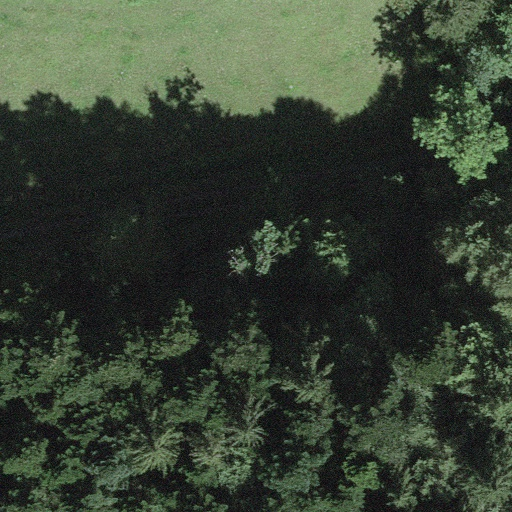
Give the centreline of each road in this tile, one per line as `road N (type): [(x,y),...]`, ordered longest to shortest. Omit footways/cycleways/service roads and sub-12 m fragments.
road 1 (track): [(0,249),(511,142)]
road 2 (track): [(441,157),(437,109),(458,56),(511,8)]
